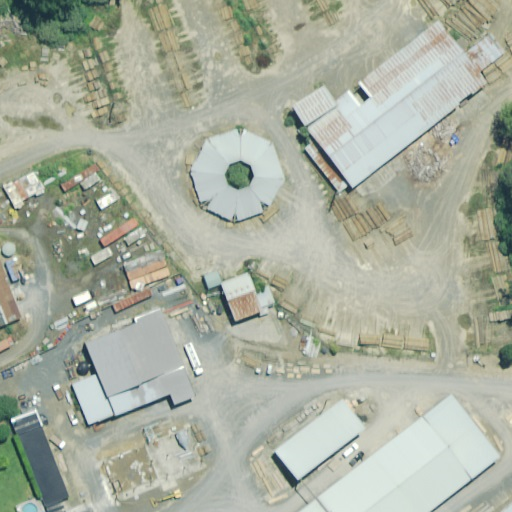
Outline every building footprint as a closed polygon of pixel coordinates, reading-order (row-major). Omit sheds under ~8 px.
[(441,27),(313,126),(361,188),(489,89),(441,27)] [(270,144),(239,128),(209,139),(188,170),(201,208),(234,222),(265,211),(284,181),(270,144)] [(2,237),(0,237),(0,337),(36,323),(2,237)] [(172,282),(166,267),(128,283),(134,297),(172,282)] [(206,289),(218,284),(232,322),(260,312),(246,274),(220,284),(214,270),(200,275),(206,289)] [(207,398),(170,314),(96,346),(109,374),(78,387),(97,429),(178,393),(185,408),(207,398)] [(356,402),(285,460),(311,492),(382,434),(356,402)] [(511,463),(465,403),(324,511),(450,511),(511,464),(511,463)] [(57,511),(69,508),(34,415),(11,423),(44,511),(57,511)]
